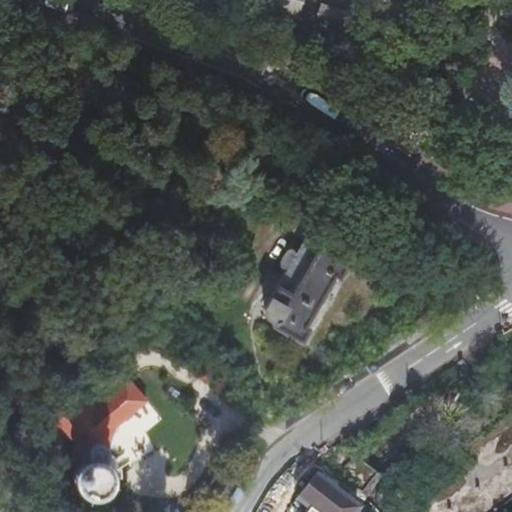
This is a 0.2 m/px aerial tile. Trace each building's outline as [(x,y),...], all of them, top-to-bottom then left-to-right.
[(297,48),(286,41),(281,50),(292,57),(297,48)] [(125,90),(77,73),(69,95),(117,113),(125,90)] [(354,255),(316,232),(315,232),(313,231),(312,232),(310,232),(308,233),(307,234),(306,235),(265,306),(264,307),(263,308),(263,310),(263,312),(263,314),(263,315),(264,317),(265,318),(266,319),(268,320),(269,321),(271,322),(273,322),(274,322),(276,321),(278,320),(279,319),(280,318),(281,317),(294,324),(288,335),(301,343),(354,255)] [(74,468),(72,474),(72,481),(74,486),(78,491),(84,495),(90,496),(96,496),(101,494),(105,491),(107,488),(109,484),(110,480),(111,475),(109,470),(106,465),(103,461),(106,457),(106,453),(106,451),(112,431),(144,404),(124,381),(94,407),(81,392),(51,418),(74,444),(75,451),(76,460),(74,468)] [(368,511),(374,503),(318,470),(300,500),(316,509),(313,511),(368,511)]
